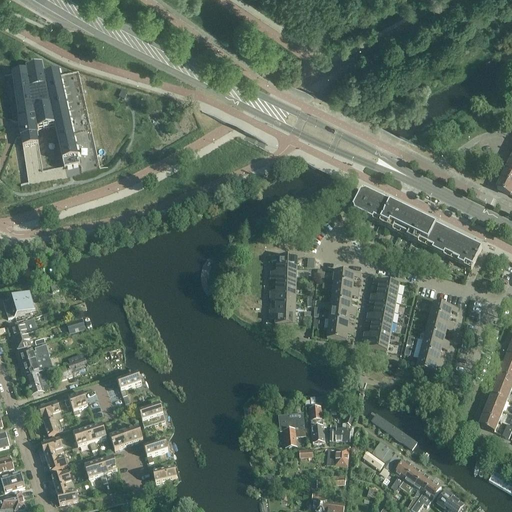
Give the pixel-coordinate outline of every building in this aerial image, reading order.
[(45,78),(43,67),(28,70),(26,70),(27,73),(12,75),(12,76),(19,123),(18,123),(20,139),(22,139),(28,185),(29,186),(68,178),(101,172),(100,171),(79,74),(61,78),(60,74),(45,78)] [(511,185),(511,173),(506,171),(502,180),(511,185)] [(510,197),(511,193),(511,185),(502,180),(497,190),(510,197)] [(381,224),(390,205),(383,202),(384,198),(378,196),(377,199),(362,191),(352,213),(373,223),(374,220),(381,224)] [(401,234),(410,215),(403,212),(404,208),(399,205),(397,209),(390,205),(381,224),(388,227),(386,230),(393,233),(394,230),(401,234)] [(426,246),(436,228),(423,222),(425,218),(419,216),(417,219),(410,215),(401,234),(408,237),(407,240),(418,246),(420,243),(426,246)] [(452,259),(461,240),(454,237),(456,234),(450,231),(448,234),(436,228),(426,246),(433,250),(432,253),(444,259),(445,256),(452,259)] [(471,272),(482,251),(474,247),(476,244),(470,241),(468,244),(461,240),(452,259),(454,260),(459,262),(458,265),(471,272)] [(297,269),(297,260),(271,259),(271,264),(277,264),(277,269),(297,269)] [(297,279),(297,269),(277,269),(277,275),(271,274),(271,278),(297,279)] [(360,281),(361,276),(335,273),(334,283),(354,285),(354,280),(360,281)] [(296,289),(297,279),(271,278),(271,283),(277,283),(277,288),(296,289)] [(398,296),(400,286),(374,282),(373,286),(379,287),(378,292),(398,296)] [(353,291),(354,285),(334,283),(333,292),(359,295),(359,291),(353,291)] [(296,299),(296,289),(277,288),(276,294),(270,294),(270,298),(296,299)] [(358,300),(359,295),(333,292),(332,302),(351,304),(352,299),(358,300)] [(396,305),(398,296),(378,292),(377,298),(371,297),(371,301),(396,305)] [(36,313),(32,302),(30,295),(15,300),(4,303),(3,303),(8,321),(15,319),(33,313),(33,314),(36,313)] [(296,308),(296,299),(270,298),(270,302),(276,302),(276,308),(296,308)] [(394,315),(396,305),(371,301),(370,305),(376,306),(375,311),(394,315)] [(351,310),(351,304),(332,302),(331,312),(356,315),(357,310),(351,310)] [(457,316),(459,311),(434,305),(431,314),(450,319),(452,314),(457,316)] [(296,318),(296,308),(276,308),(276,313),(270,313),(270,317),(296,318)] [(393,325),(394,315),(375,311),(374,317),(368,316),(367,320),(393,325)] [(356,319),(356,315),(331,312),(329,321),(349,324),(350,318),(356,319)] [(449,325),(450,319),(431,314),(429,323),(454,330),(455,326),(449,325)] [(295,328),(296,318),(270,317),(270,321),(276,321),(275,327),(280,327),(295,328)] [(391,334),(393,325),(367,320),(366,324),(372,325),(371,331),(391,334)] [(85,332),(82,321),(66,326),(70,336),(85,332)] [(349,329),(349,324),(329,321),(328,331),(354,334),(354,330),(349,329)] [(453,334),(454,330),(429,323),(426,333),(445,338),(447,333),(453,334)] [(28,336),(26,332),(32,331),(30,325),(25,327),(24,324),(11,328),(14,340),(28,336)] [(353,338),(354,334),(328,331),(327,341),(347,343),(348,337),(353,338)] [(389,344),(391,334),(371,331),(370,336),(364,335),(364,339),(389,344)] [(444,343),(445,338),(426,333),(424,342),(449,349),(450,345),(444,343)] [(30,344),(33,344),(31,339),(29,340),(28,336),(14,340),(18,351),(31,347),(30,344)] [(387,353),(389,344),(364,339),(363,343),(369,344),(368,350),(387,353)] [(448,353),(449,349),(424,342),(421,352),(440,357),(442,351),(448,353)] [(35,359),(41,357),(39,352),(33,354),(32,350),(19,354),(22,366),(36,362),(35,359)] [(86,360),(83,351),(68,356),(71,366),(86,360)] [(439,362),(440,357),(421,352),(419,361),(444,368),(445,363),(439,362)] [(511,369),(511,357),(507,356),(503,366),(511,369)] [(53,369),(49,359),(49,358),(36,362),(22,366),(26,377),(39,373),(53,369)] [(443,371),(444,368),(419,361),(416,371),(436,376),(437,370),(443,371)] [(511,381),(511,369),(503,366),(499,376),(511,381)] [(73,379),(69,368),(55,372),(58,383),(73,379)] [(49,393),(46,380),(48,380),(46,374),(39,377),(27,380),(32,398),(44,394),(49,393)] [(142,386),(138,376),(117,383),(123,399),(128,398),(126,392),(142,386)] [(511,393),(511,390),(511,381),(499,376),(495,387),(511,393)] [(507,403),(511,393),(495,387),(491,397),(507,403)] [(88,409),(83,395),(69,400),(75,418),(80,417),(79,412),(88,409)] [(503,413),(507,403),(491,397),(487,407),(503,413)] [(63,422),(62,418),(57,404),(39,410),(49,439),(63,434),(60,423),(63,422)] [(164,417),(160,407),(139,414),(145,430),(149,429),(147,423),(164,417)] [(305,414),(304,407),(297,407),(297,415),(305,414)] [(499,423),(503,413),(487,407),(483,417),(499,423)] [(323,421),(321,409),(310,410),(311,423),(323,421)] [(351,428),(355,417),(349,415),(345,426),(351,428)] [(377,416),(371,424),(413,454),(419,446),(377,416)] [(495,434),(499,423),(483,417),(479,428),(495,434)] [(306,438),(304,421),(280,424),(281,432),(284,432),(286,450),(297,449),(296,439),(306,438)] [(325,445),(323,421),(311,423),(313,446),(325,445)] [(143,442),(138,428),(127,432),(124,425),(119,427),(121,434),(110,438),(115,452),(143,442)] [(107,440),(102,426),(74,435),(78,450),(90,446),(92,454),(98,452),(95,444),(107,440)] [(350,445),(351,432),(336,432),(336,428),(331,428),(330,444),(350,445)] [(0,452),(10,450),(6,437),(0,438),(0,452)] [(66,458),(60,440),(41,446),(51,474),(65,470),(62,459),(66,458)] [(168,453),(165,443),(144,449),(149,466),(154,464),(152,458),(168,453)] [(401,461),(394,456),(395,454),(382,445),(374,456),(387,465),(385,469),(393,474),(401,461)] [(348,469),(349,451),(328,452),(327,468),(348,469)] [(0,474),(14,471),(11,458),(0,460),(0,474)] [(383,465),(374,458),(370,464),(380,470),(383,465)] [(118,473),(113,459),(85,468),(89,482),(101,479),(103,486),(109,485),(106,477),(118,473)] [(404,483),(413,470),(404,463),(395,476),(399,479),(391,490),(396,494),(402,485),(404,483)] [(155,468),(150,470),(152,476),(153,475),(156,486),(177,481),(175,471),(157,474),(155,468)] [(413,490),(423,476),(413,470),(404,483),(409,487),(413,490)] [(511,484),(493,473),(488,483),(511,496),(511,484)] [(70,484),(66,474),(52,478),(57,496),(60,507),(79,503),(76,492),(74,483),(70,484)] [(25,490),(21,475),(1,481),(4,492),(0,493),(0,491),(0,497),(5,496),(25,490)] [(273,476),(264,478),(266,487),(275,486),(273,476)] [(423,496),(432,483),(423,476),(413,490),(418,493),(414,499),(411,501),(412,503),(408,510),(411,511),(423,496)] [(346,488),(346,478),(318,479),(318,489),(346,488)] [(425,511),(421,509),(428,500),(432,503),(441,490),(432,483),(423,496),(411,511),(425,511)] [(379,492),(370,490),(368,498),(376,500),(379,492)] [(463,509),(453,501),(454,499),(447,493),(437,507),(444,511),(466,511),(463,509)] [(18,511),(26,510),(22,494),(11,496),(11,498),(0,501),(0,502),(2,511),(15,511),(14,511),(18,511)] [(343,511),(344,507),(327,505),(327,499),(319,498),(310,497),(309,501),(317,503),(315,511),(343,511)]
